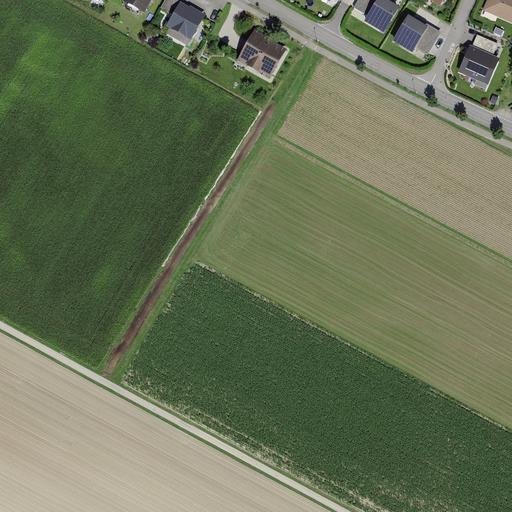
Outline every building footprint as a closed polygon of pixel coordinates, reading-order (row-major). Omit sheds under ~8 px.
[(152,0),(123,0),(123,1),(144,14),(152,0)] [(401,6),(389,0),(377,0),(365,22),(386,33),(401,6)] [(511,0),(492,0),(488,13),(511,21),(511,0)] [(180,4),(168,27),(192,40),(204,16),(180,4)] [(429,25),(408,13),(393,40),(414,52),(429,25)] [(252,26),(235,58),(273,79),(291,47),(252,26)] [(477,35),(462,71),(487,82),(497,60),(493,58),(499,44),(477,35)]
